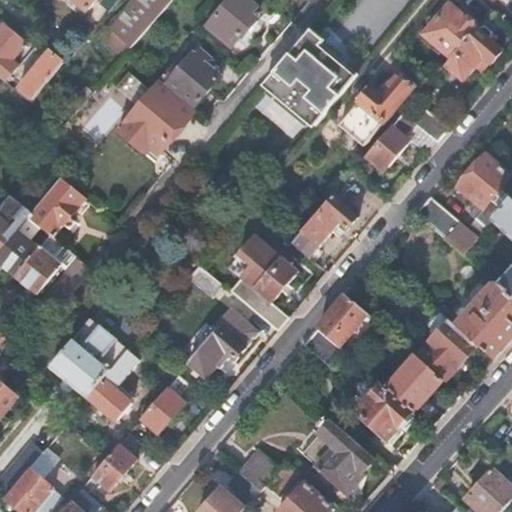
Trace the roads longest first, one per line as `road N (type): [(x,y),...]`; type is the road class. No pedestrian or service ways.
road 1 (residential): [(511,80),(158,511)]
road 2 (residential): [(400,511),(511,382)]
